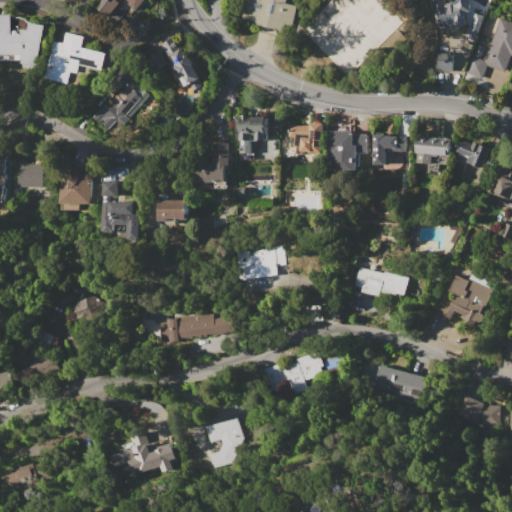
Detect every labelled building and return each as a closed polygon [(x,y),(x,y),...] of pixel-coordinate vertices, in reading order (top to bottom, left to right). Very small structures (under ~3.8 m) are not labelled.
[(96,7),(101,0),(144,0),(136,11),(129,5),(114,22),(96,7)] [(295,27),(287,25),(286,30),(241,20),(245,0),(287,0),(287,3),(299,6),(295,27)] [(431,0),(437,30),(466,26),(463,11),(471,10),(469,0),(431,0)] [(0,13),(10,13),(10,34),(20,34),(21,28),(27,29),(29,21),(44,24),(36,66),(21,62),(23,53),(0,54),(0,13)] [(472,55),(485,60),(500,17),(511,21),(511,55),(505,71),(487,65),(482,78),(466,71),(472,55)] [(380,46),(389,55),(406,38),(398,29),(380,46)] [(52,41),(63,43),(64,33),(82,36),(80,47),(105,52),(102,70),(78,66),(77,73),(70,72),(68,84),(45,79),(52,41)] [(159,44),(166,40),(169,44),(174,41),(177,46),(172,49),(174,52),(181,47),(184,52),(186,51),(193,64),(192,64),(200,78),(194,81),(197,87),(188,93),(159,44)] [(478,45),(484,47),(480,58),(473,55),(478,45)] [(155,67),(165,62),(158,50),(149,56),(155,67)] [(438,51),(453,52),(453,59),(455,60),(454,71),(437,70),(438,51)] [(138,85),(150,96),(130,118),(131,120),(122,130),(107,116),(99,126),(91,119),(108,99),(117,108),(138,85)] [(240,114),(252,114),(252,117),(268,117),(268,141),(252,141),(252,153),(240,153),(240,114)] [(289,125),(309,125),(309,123),(323,124),(322,153),(308,152),(309,151),(304,151),(304,154),(297,154),(297,146),(295,146),(295,137),(288,136),(289,125)] [(329,131),(354,131),(354,145),(357,145),(357,158),(354,158),(353,169),(328,169),(329,131)] [(373,134),(385,134),(384,136),(407,136),(406,145),(408,145),(408,151),(389,151),(384,151),(384,164),(373,164),(373,134)] [(416,137),(450,139),(449,155),(431,154),(430,164),(416,163),(416,154),(415,154),(416,137)] [(458,138),(473,143),(473,142),(491,148),(488,154),(487,154),(482,168),(467,162),(468,158),(458,155),(459,152),(456,151),(457,150),(455,149),(456,147),(455,146),(458,138)] [(230,142),(230,166),(226,166),(226,178),(228,178),(228,186),(198,186),(198,155),(209,155),(209,162),(214,162),(214,142),(230,142)] [(17,158),(27,158),(27,164),(44,164),(43,187),(17,187),(17,158)] [(497,202),(511,206),(511,170),(496,166),(488,192),(499,196),(497,202)] [(61,170),(93,171),(92,204),(60,203),(61,170)] [(102,181),(118,181),(117,201),(135,201),(135,209),(140,209),(140,240),(128,240),(128,225),(113,224),(113,232),(100,232),(102,181)] [(159,200),(187,201),(187,218),(168,218),(168,221),(159,220),(159,200)] [(506,222),(511,224),(511,240),(500,234),(506,222)] [(237,249),(282,244),(285,263),(276,264),(277,275),(241,280),(237,249)] [(359,267),(382,273),(383,271),(409,276),(404,296),(381,291),(380,296),(361,292),(363,287),(355,285),(359,267)] [(456,275),(468,281),(465,289),(468,291),(472,281),(468,279),(471,274),(495,285),(486,305),(483,304),(479,314),(482,315),(483,318),(482,321),(479,322),(476,320),(474,324),(464,319),(465,316),(453,310),(448,321),(442,319),(433,314),(434,311),(438,302),(450,307),(452,303),(456,294),(449,291),(456,275)] [(72,291),(55,288),(52,306),(69,309),(72,291)] [(103,300),(81,291),(72,314),(94,323),(103,300)] [(177,317),(212,313),(213,318),(229,314),(233,330),(217,335),(216,333),(206,334),(206,336),(202,337),(202,335),(200,335),(200,337),(198,337),(197,335),(191,336),(191,338),(188,338),(188,336),(179,337),(177,317)] [(175,318),(178,341),(167,342),(167,337),(160,338),(158,323),(165,322),(165,319),(175,318)] [(41,330),(54,337),(47,350),(34,343),(41,330)] [(58,368),(51,353),(40,357),(37,349),(23,355),(32,378),(58,368)] [(261,369),(285,362),(285,364),(295,361),(295,359),(318,351),(322,366),(320,366),(322,374),(304,380),(306,385),(269,396),(261,369)] [(379,365),(429,378),(423,401),(373,388),(379,365)] [(0,388),(12,383),(4,366),(0,367),(0,388)] [(475,423),(475,424),(456,415),(465,395),(484,403),(484,404),(500,406),(498,425),(475,423)] [(206,426),(239,418),(245,438),(231,463),(213,467),(209,452),(218,450),(223,444),(222,439),(210,442),(206,426)] [(173,438),(182,467),(135,481),(127,458),(125,451),(115,455),(108,441),(123,433),(134,449),(159,442),(159,443),(173,438)] [(0,492),(47,478),(41,459),(0,471),(0,492)]
